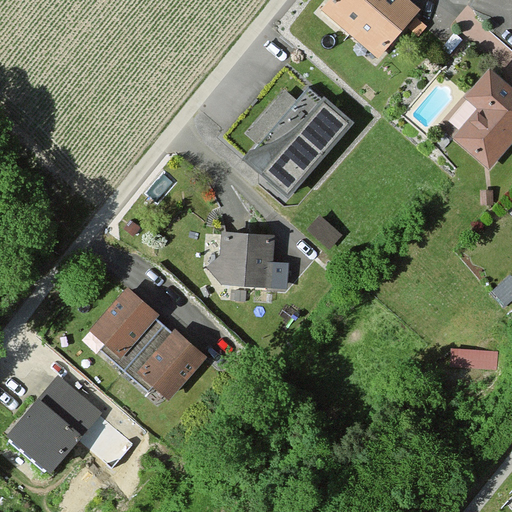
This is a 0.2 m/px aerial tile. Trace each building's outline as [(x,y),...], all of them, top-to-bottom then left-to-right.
[(419,9),(408,0),(328,0),(327,2),(381,51),(419,9)] [(511,140),(511,86),(491,68),(467,95),(481,106),(455,134),(490,165),(511,140)] [(263,139),(248,159),(288,189),(349,118),(321,93),(309,83),(296,97),(285,87),(248,129),(263,139)] [(494,188),(481,188),(482,203),(494,202),(494,188)] [(321,213),(309,226),(329,245),(341,232),(321,213)] [(131,219),(125,227),(133,233),(139,225),(131,219)] [(270,233),(222,231),(221,254),(208,264),(223,281),(267,284),(270,233)] [(511,273),(491,290),(503,304),(511,296),(511,273)] [(203,354),(131,289),(93,331),(104,341),(100,345),(148,388),(153,382),(167,395),(203,354)] [(453,344),(453,360),(486,362),(487,346),(453,344)] [(99,413),(59,377),(9,433),(52,471),(79,440),(100,459),(120,454),(88,426),(99,413)]
